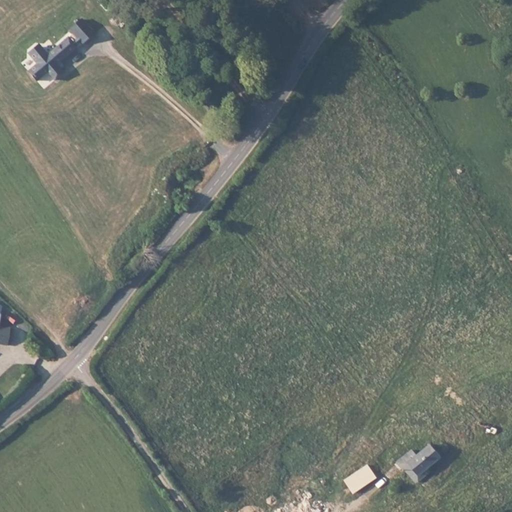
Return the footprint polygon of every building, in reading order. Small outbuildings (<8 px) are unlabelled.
[(78,43),(80,45),(92,35),(80,21),(68,32),(76,40),(78,43)] [(66,39),(59,45),(67,54),(74,48),(73,47),(78,43),(76,40),(71,45),(66,39)] [(36,65),(27,73),(35,83),(46,73),(53,81),(61,75),(54,66),(67,54),(59,45),(46,57),(38,49),(35,48),(29,53),(29,57),(36,65)] [(10,329),(0,327),(0,343),(7,345),(10,329)] [(439,458),(429,446),(415,457),(410,452),(396,463),(401,470),(402,469),(406,474),(413,468),(418,474),(425,469),(439,458)] [(375,478),(368,465),(344,479),(351,492),(375,478)] [(428,473),(425,469),(418,474),(413,468),(406,474),(414,484),(428,473)]
